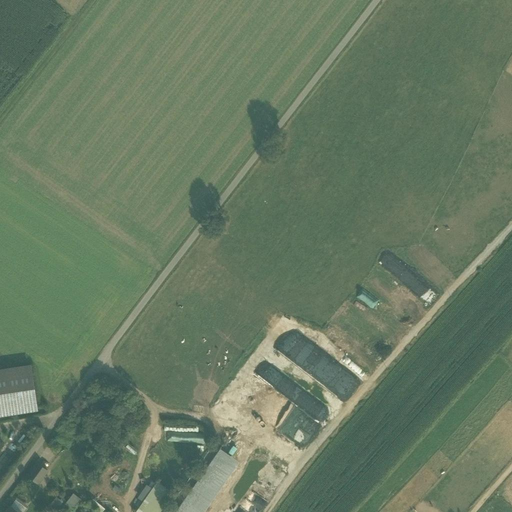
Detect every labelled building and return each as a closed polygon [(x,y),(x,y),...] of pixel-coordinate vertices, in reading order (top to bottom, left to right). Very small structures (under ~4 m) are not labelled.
[(356,299),(340,316),(367,342),(375,333),(379,336),(386,328),(356,299)] [(272,377),(268,375),(270,371),(257,365),(253,375),(269,383),(272,377)] [(0,371),(0,414),(36,410),(29,367),(0,371)] [(194,438),(193,443),(207,444),(208,434),(197,434),(197,438),(194,438)] [(174,511),(203,511),(238,463),(219,449),(174,511)] [(28,476),(41,483),(49,467),(36,460),(28,476)] [(136,511),(158,511),(172,493),(157,483),(136,511)] [(76,508),(83,499),(75,492),(67,501),(76,508)] [(242,501),(235,511),(256,511),(258,510),(242,501)]
